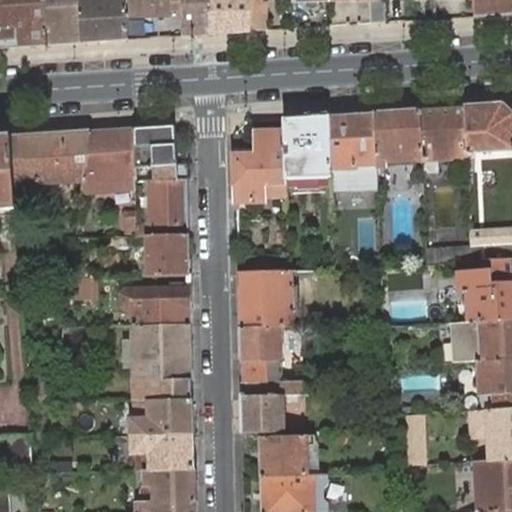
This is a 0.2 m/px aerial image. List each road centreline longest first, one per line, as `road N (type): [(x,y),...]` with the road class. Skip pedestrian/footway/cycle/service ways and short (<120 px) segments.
road 1 (residential): [(209,79),(219,511)]
road 2 (secondary): [(511,60),(209,79)]
road 3 (secondary): [(209,79),(0,93)]
